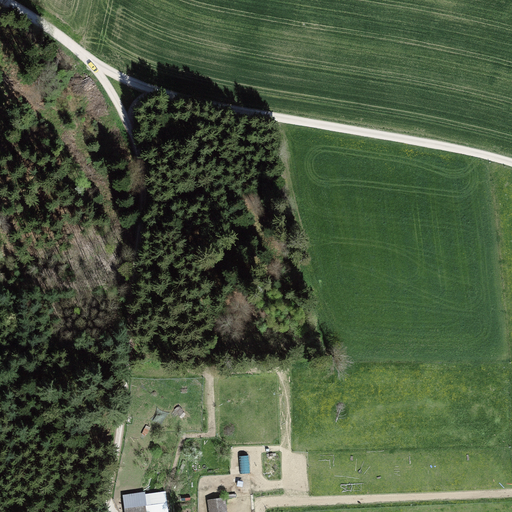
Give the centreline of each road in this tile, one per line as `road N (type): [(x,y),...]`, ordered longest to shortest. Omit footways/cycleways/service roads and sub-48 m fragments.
road 1 (track): [(99,511),(117,437),(143,194),(129,129),(81,54)]
road 2 (track): [(154,91),(511,162)]
road 3 (track): [(4,0),(81,54),(154,91)]
